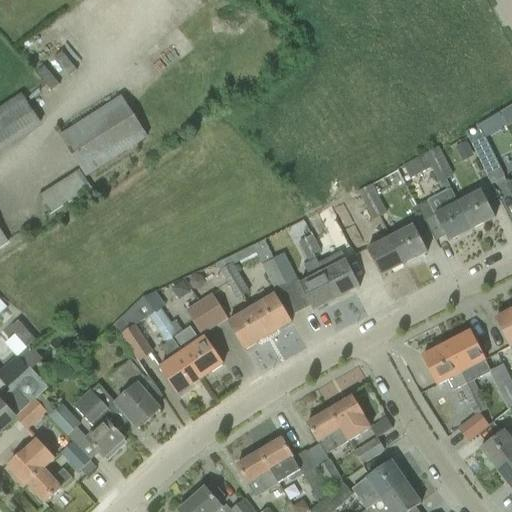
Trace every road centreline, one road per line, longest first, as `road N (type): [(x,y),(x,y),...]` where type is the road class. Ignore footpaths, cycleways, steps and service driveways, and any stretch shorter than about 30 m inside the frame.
road 1 (residential): [(136,511),(291,381),(364,342)]
road 2 (residential): [(474,511),(364,342)]
road 3 (residential): [(364,342),(511,267)]
